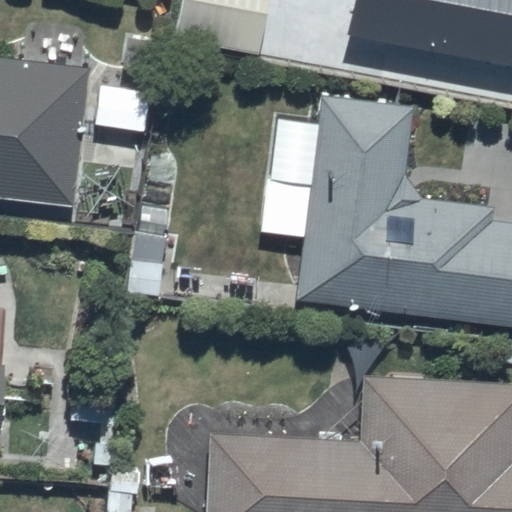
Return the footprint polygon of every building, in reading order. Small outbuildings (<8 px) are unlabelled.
[(252,36),(258,0),(176,0),(173,21),(252,36)] [(511,0),(342,0),(341,9),(511,43),(511,0)] [(0,180),(69,189),(85,52),(0,41),(0,180)] [(91,109),(138,115),(143,77),(96,71),(91,109)] [(405,88),(315,77),(310,115),(280,112),(274,164),(264,163),(259,214),(301,219),(294,278),(511,302),(511,202),(484,199),(486,186),(414,178),(397,158),(405,88)] [(162,222),(132,218),(124,279),(154,283),(162,222)] [(511,511),(511,368),(363,359),(359,423),(208,414),(201,511),(511,511)] [(109,452),(109,377),(69,376),(69,408),(96,408),(96,431),(90,432),(90,451),(109,452)] [(165,511),(166,510),(134,511),(129,511),(127,480),(135,480),(134,453),(104,455),(106,511),(165,511)]
